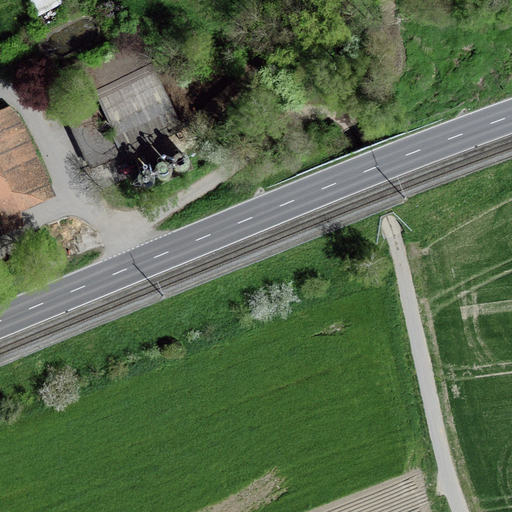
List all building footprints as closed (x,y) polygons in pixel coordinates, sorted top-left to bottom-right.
[(33,0),(38,11),(63,0),(33,0)] [(99,79),(147,65),(141,43),(92,57),(99,79)] [(160,111),(170,107),(151,67),(96,94),(115,132),(115,137),(123,154),(170,132),(160,111)] [(90,166),(117,153),(91,97),(64,110),(90,166)] [(0,212),(46,192),(11,113),(0,117),(0,212)]
